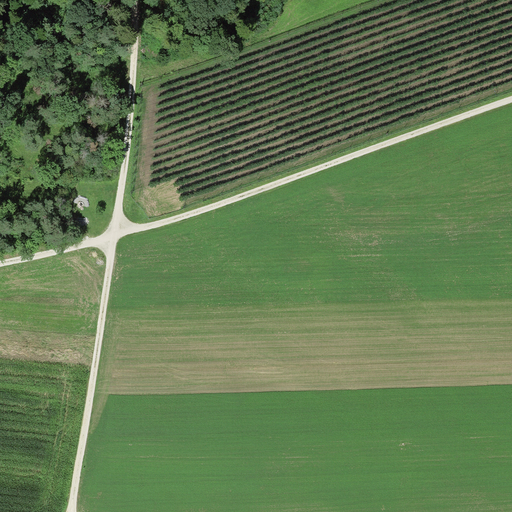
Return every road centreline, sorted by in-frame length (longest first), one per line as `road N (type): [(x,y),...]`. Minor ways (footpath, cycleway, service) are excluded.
road 1 (track): [(0,262),(147,227),(511,99)]
road 2 (track): [(70,511),(126,140),(131,0)]
